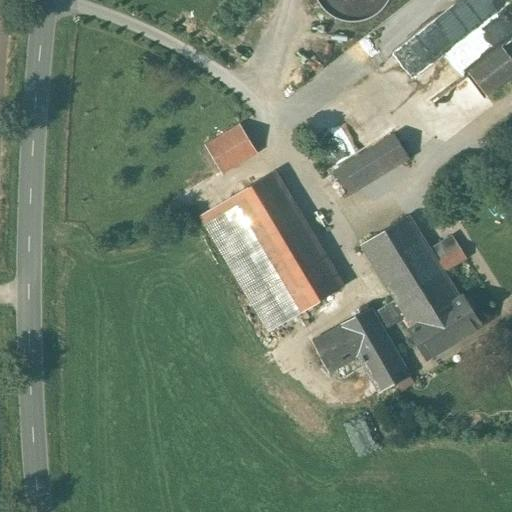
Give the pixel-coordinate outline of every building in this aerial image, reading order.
[(511,5),(508,0),(463,0),(395,48),(414,75),(511,5)] [(256,38),(262,43),(279,19),(273,14),(256,38)] [(511,82),(511,42),(509,39),(474,65),(480,73),(428,112),(445,134),(511,82)] [(356,47),(304,83),(314,96),(365,60),(356,47)] [(418,151),(393,111),(331,148),(356,188),(418,151)] [(264,146),(249,119),(213,140),(229,167),(264,146)] [(354,285),(285,167),(209,211),(279,329),(354,285)] [(428,250),(409,218),(361,244),(396,300),(379,310),(376,305),(316,338),(335,373),(362,358),(383,396),(415,378),(387,328),(405,317),(413,330),(460,299),(459,297),(443,272),(466,258),(450,236),(428,250)] [(460,299),(413,330),(411,331),(427,358),(480,326),(472,314),(475,312),(476,308),(475,304),(473,301),(471,299),(469,298),(466,297),(464,297),(459,297),(460,299)]
